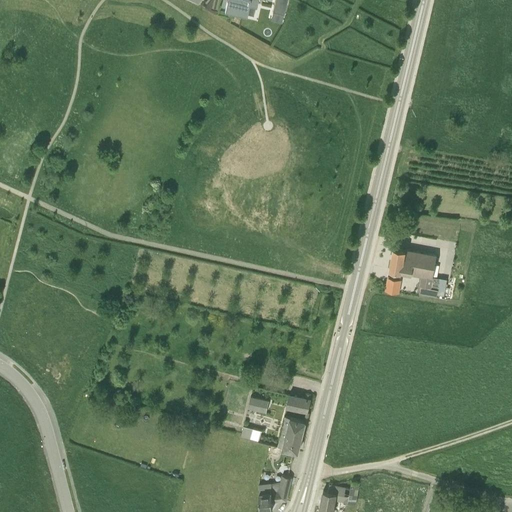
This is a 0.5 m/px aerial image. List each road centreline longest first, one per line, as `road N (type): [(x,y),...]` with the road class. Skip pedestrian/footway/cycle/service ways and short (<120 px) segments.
road 1 (secondary): [(309,473),(423,0)]
road 2 (residential): [(68,511),(45,420),(26,383),(0,367)]
road 3 (track): [(511,421),(377,465)]
